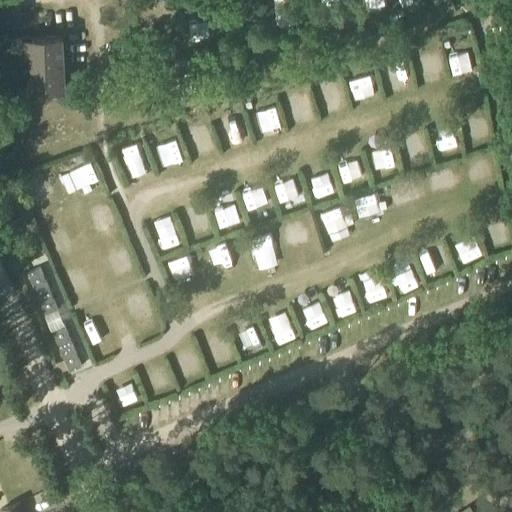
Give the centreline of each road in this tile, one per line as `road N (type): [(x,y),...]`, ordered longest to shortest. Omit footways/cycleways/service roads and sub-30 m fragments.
road 1 (track): [(100,127),(425,29)]
road 2 (track): [(124,204),(444,101)]
road 3 (track): [(178,325),(471,210)]
road 4 (track): [(94,511),(0,273)]
road 5 (track): [(342,359),(422,511)]
road 6 (track): [(511,187),(476,24)]
road 7 (track): [(100,127),(96,0)]
